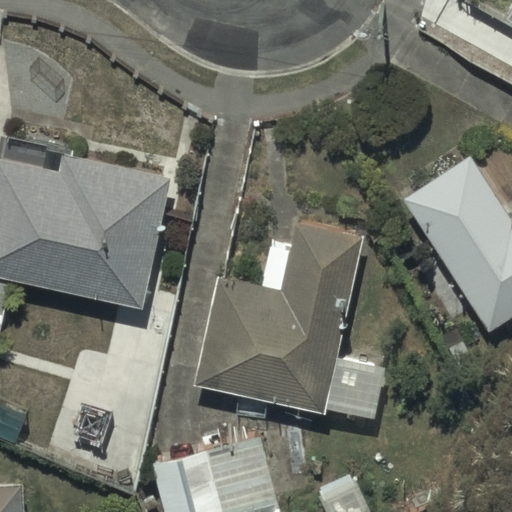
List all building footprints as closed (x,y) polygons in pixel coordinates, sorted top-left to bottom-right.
[(466,145),(397,191),(487,324),(511,306),(511,210),(510,212),(466,145)] [(0,321),(12,269),(141,297),(169,171),(63,147),(60,162),(0,149),(0,321)] [(318,405),(319,400),(369,411),(381,360),(331,349),(358,226),(299,213),(292,244),(270,239),(261,278),(219,269),(195,377),(318,405)] [(154,458),(163,511),(226,511),(215,447),(154,458)] [(24,511),(22,475),(0,476),(0,511),(24,511)]
